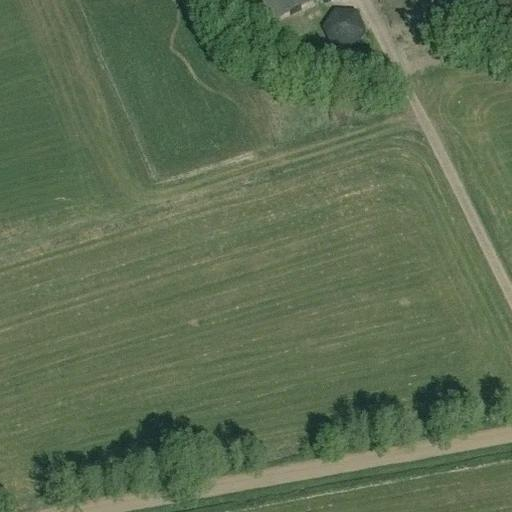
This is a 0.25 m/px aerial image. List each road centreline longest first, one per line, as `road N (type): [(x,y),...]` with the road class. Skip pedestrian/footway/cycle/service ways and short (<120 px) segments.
road 1 (track): [(511,434),(84,511)]
road 2 (track): [(363,0),(511,300)]
